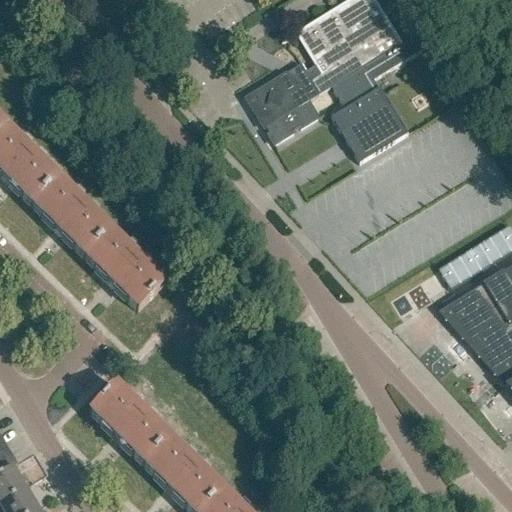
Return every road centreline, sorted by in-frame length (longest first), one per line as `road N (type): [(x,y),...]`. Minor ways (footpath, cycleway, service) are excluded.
road 1 (residential): [(353,342),(52,0)]
road 2 (residential): [(509,511),(353,342)]
road 3 (residential): [(448,511),(353,342)]
road 4 (residential): [(86,511),(0,365)]
